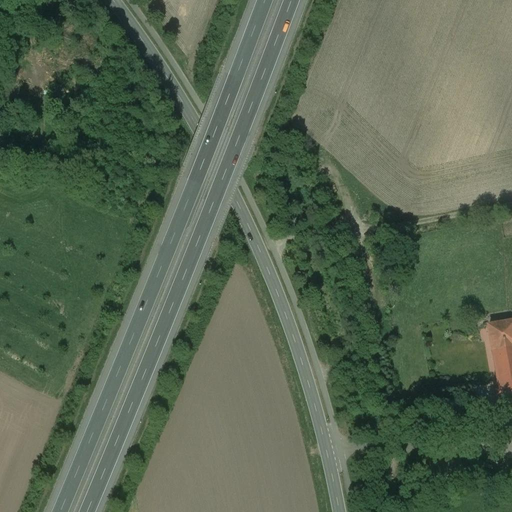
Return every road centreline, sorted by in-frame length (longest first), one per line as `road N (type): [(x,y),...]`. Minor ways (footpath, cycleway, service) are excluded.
road 1 (secondary): [(338,511),(301,360),(248,224),(197,120),(113,0)]
road 2 (motorway): [(87,511),(293,0)]
road 3 (motorway): [(264,0),(60,511)]
road 4 (track): [(511,204),(275,242)]
